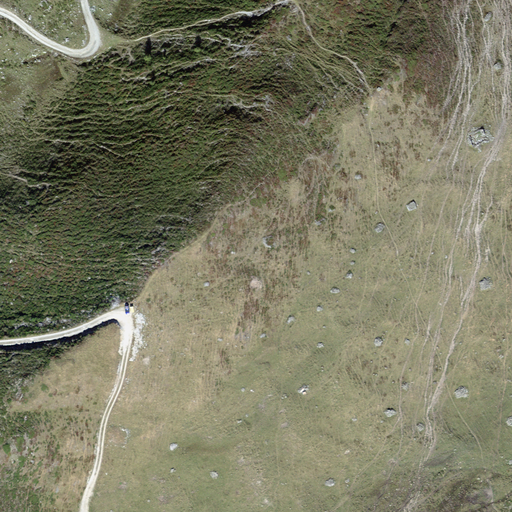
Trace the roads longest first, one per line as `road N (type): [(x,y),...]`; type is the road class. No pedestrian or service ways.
road 1 (track): [(0,344),(110,317),(123,316),(130,327),(83,511)]
road 2 (track): [(99,34),(94,47),(72,52),(0,13)]
